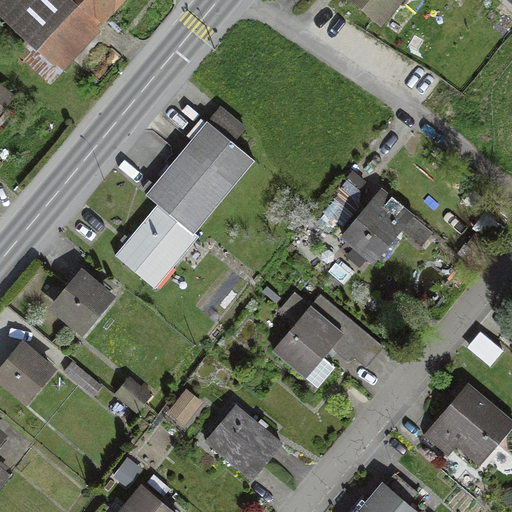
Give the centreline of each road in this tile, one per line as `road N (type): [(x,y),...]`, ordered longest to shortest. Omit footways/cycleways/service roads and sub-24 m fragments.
road 1 (primary): [(0,263),(218,0)]
road 2 (residential): [(240,0),(411,107),(511,192)]
road 3 (residential): [(511,267),(299,511)]
